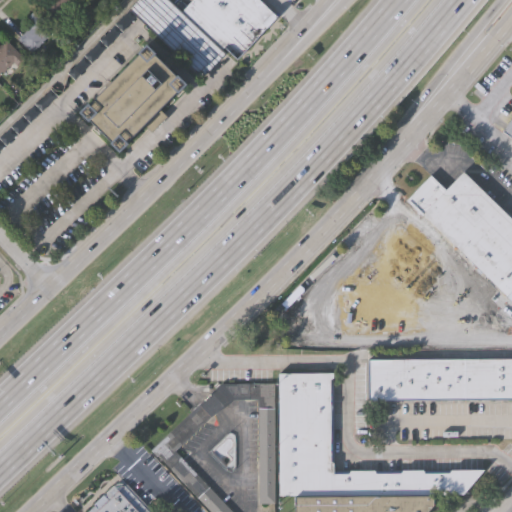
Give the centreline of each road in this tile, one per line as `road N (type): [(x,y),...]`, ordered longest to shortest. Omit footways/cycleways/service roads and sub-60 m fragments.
road 1 (motorway): [(0,466),(287,190),(456,0)]
road 2 (motorway): [(0,441),(256,193),(430,0)]
road 3 (motorway): [(418,0),(247,189),(0,428)]
road 4 (motorway): [(399,0),(236,178),(0,405)]
road 5 (secondary): [(30,511),(258,300),(415,129)]
road 6 (secondary): [(275,54),(0,326)]
road 7 (secondary): [(415,129),(511,10)]
road 8 (motorway): [(415,129),(481,21)]
